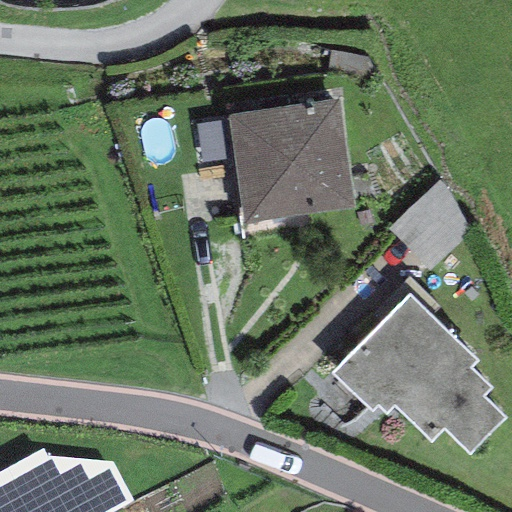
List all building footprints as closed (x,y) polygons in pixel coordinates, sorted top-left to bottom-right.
[(338,100),(228,116),(242,225),(354,209),(338,100)] [(201,163),(225,159),(220,123),(196,126),(201,163)] [(429,272),(470,230),(441,181),(389,230),(429,272)] [(409,295),(330,375),(372,413),(377,408),(385,416),(393,409),(430,444),(443,432),(469,456),(506,419),(484,397),(492,389),(471,369),(477,362),(409,295)] [(0,472),(0,511),(113,511),(133,502),(111,461),(48,456),(42,449),(0,472)]
